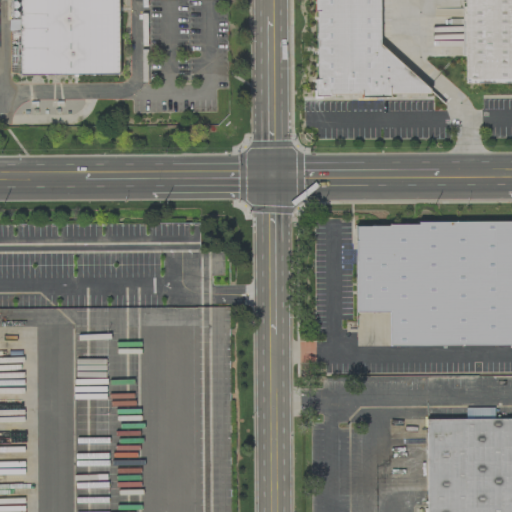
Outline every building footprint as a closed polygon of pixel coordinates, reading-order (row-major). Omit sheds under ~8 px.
[(118,74),(117,0),(18,0),(19,75),(118,74)] [(314,0),(315,79),(313,81),(313,96),(359,95),(361,97),(387,97),(390,94),(427,94),(427,88),(379,45),(378,0),(314,0)] [(462,0),(511,0),(511,89),(464,90),(462,0)] [(388,346),(511,345),(511,222),(355,223),(355,312),(388,312),(388,346)] [(511,511),(511,418),(425,419),(425,511),(511,511)]
